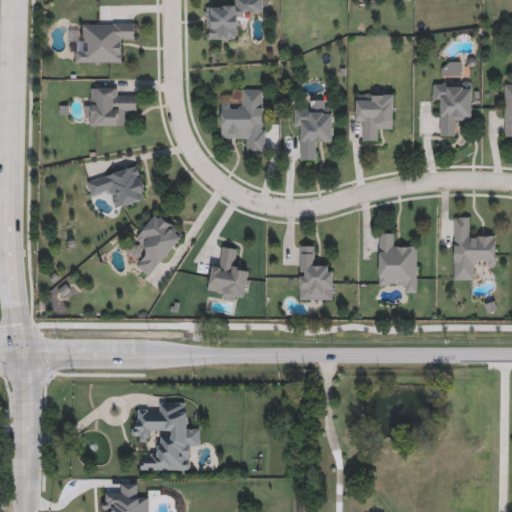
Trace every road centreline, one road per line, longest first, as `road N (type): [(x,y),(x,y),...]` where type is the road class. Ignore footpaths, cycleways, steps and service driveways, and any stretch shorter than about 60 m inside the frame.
road 1 (tertiary): [(511,357),(0,352)]
road 2 (residential): [(511,181),(425,180),(292,208),(232,191),(201,164),(183,132),(172,0)]
road 3 (tertiary): [(17,0),(12,247),(27,353)]
road 4 (tertiary): [(27,353),(23,511)]
